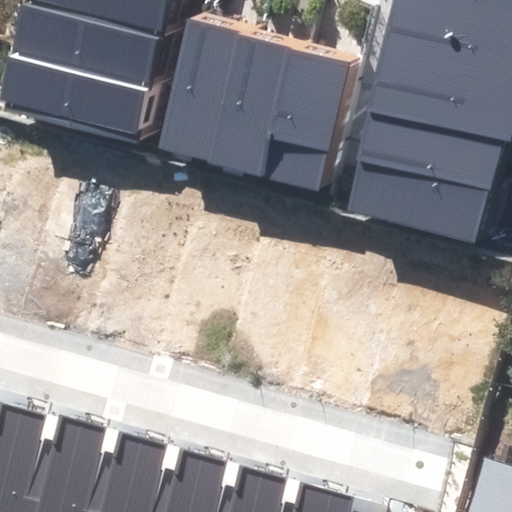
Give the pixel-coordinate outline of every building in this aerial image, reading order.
[(168,37),(176,0),(25,0),(25,2),(168,37)] [(511,0),(399,0),(396,12),(511,40),(511,0)] [(168,37),(25,2),(12,55),(155,90),(168,37)] [(511,92),(511,40),(396,12),(383,61),(511,92)] [(243,33),(188,20),(157,148),(211,161),(243,33)] [(243,33),(211,161),(262,174),(294,45),(243,33)] [(347,58),(294,45),(262,174),(315,187),(347,58)] [(155,90),(12,55),(0,103),(0,108),(142,144),(155,90)] [(511,132),(511,92),(383,61),(371,109),(504,142),(509,143),(511,132)] [(491,195),(504,142),(371,109),(358,161),(491,195)] [(491,195),(358,161),(345,211),(478,245),(491,195)] [(0,321),(40,331),(35,350),(232,397),(258,288),(61,241),(0,226),(0,321)] [(511,354),(511,278),(425,255),(402,339),(508,368),(511,354)] [(326,366),(285,354),(270,403),(311,415),(326,366)] [(25,511),(50,418),(0,404),(0,511),(25,511)] [(50,418),(25,511),(90,511),(111,434),(50,418)] [(154,511),(171,450),(111,434),(90,511),(154,511)] [(221,511),(234,466),(171,450),(154,511),(221,511)] [(511,511),(511,467),(489,460),(473,511),(511,511)] [(234,466),(221,511),(286,511),(295,482),(234,466)] [(357,511),(361,499),(295,482),(286,511),(357,511)]
